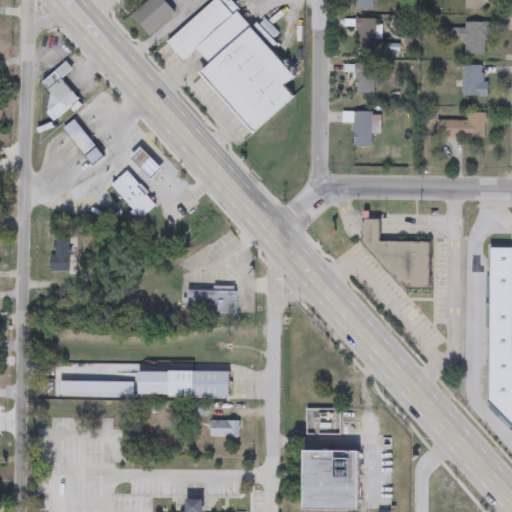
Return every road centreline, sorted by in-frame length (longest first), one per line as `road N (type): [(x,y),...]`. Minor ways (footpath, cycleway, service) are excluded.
road 1 (primary): [(511,499),(66,0)]
road 2 (tertiary): [(26,0),(19,511)]
road 3 (residential): [(270,511),(280,237)]
road 4 (residential): [(280,237),(339,187),(511,186)]
road 5 (residential): [(318,199),(321,0)]
